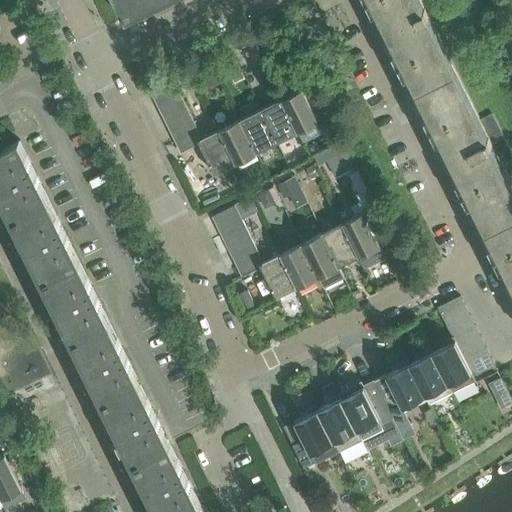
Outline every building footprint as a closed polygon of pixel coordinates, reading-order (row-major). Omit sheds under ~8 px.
[(163,0),(117,0),(127,18),(163,0)] [(511,154),(511,152),(492,113),(480,119),(420,0),(372,0),(511,282),(511,184),(500,161),(511,154)] [(254,41),(243,47),(247,56),(259,50),(254,41)] [(235,55),(224,61),(235,83),(246,78),(235,55)] [(157,101),(178,91),(173,81),(152,91),(157,101)] [(302,87),(281,97),(298,131),(319,121),(303,88),(302,87)] [(162,111),(183,101),(178,91),(157,101),(162,111)] [(298,131),(281,97),(259,108),(276,142),(298,131)] [(167,121),(188,111),(183,101),(162,111),(167,121)] [(276,142),(259,108),(239,118),(255,152),(276,142)] [(172,131),(193,121),(188,111),(167,121),(172,131)] [(255,152),(239,118),(219,128),(236,161),(255,152)] [(177,141),(198,131),(193,121),(172,131),(177,141)] [(236,161),(219,128),(197,138),(214,172),(236,161)] [(51,201),(20,140),(0,149),(0,194),(12,219),(51,201)] [(341,141),(324,150),(330,161),(339,155),(347,170),(356,165),(343,140),(341,141)] [(295,177),(279,185),(285,196),(300,188),(295,177)] [(267,188),(260,192),(265,204),(268,205),(274,201),(267,188)] [(251,196),(235,204),(240,213),(242,219),(258,211),(251,196)] [(81,262),(51,201),(12,219),(43,280),(81,262)] [(218,224),(239,213),(234,203),(213,214),(218,224)] [(380,244),(363,210),(342,220),(359,255),(380,244)] [(223,234),(244,223),(239,213),(218,224),(223,234)] [(359,255),(342,220),(321,231),(338,265),(359,255)] [(228,244),(248,233),(244,223),(223,234),(228,244)] [(338,265),(321,231),(299,242),(316,276),(322,289),(344,278),(338,265)] [(233,254),(253,243),(248,233),(228,244),(233,254)] [(316,276),(299,242),(279,252),(296,286),(316,276)] [(238,264),(258,253),(253,243),(233,254),(238,264)] [(296,286),(279,252),(258,262),(275,296),(296,286)] [(111,323),(81,262),(43,280),(73,341),(111,323)] [(447,325),(470,313),(460,294),(437,306),(447,325)] [(452,336),(475,325),(470,313),(447,325),(452,335),(452,336)] [(141,384),(111,323),(73,341),(103,402),(141,384)] [(458,347),(481,336),(475,325),(452,336),(458,347)] [(444,345),(432,351),(449,382),(453,391),(474,381),(469,369),(463,358),(458,347),(452,336),(452,335),(442,340),(444,345)] [(463,358),(486,347),(481,336),(458,347),(463,358)] [(397,338),(391,341),(396,350),(392,351),(397,362),(407,358),(397,338)] [(426,338),(418,342),(422,350),(430,346),(426,338)] [(449,382),(432,351),(430,346),(422,350),(418,352),(421,356),(409,362),(426,395),(430,403),(453,391),(449,382)] [(469,369),(492,358),(486,347),(463,358),(469,369)] [(426,395),(409,362),(407,358),(397,362),(396,363),(398,368),(385,374),(386,375),(375,380),(393,417),(405,411),(403,406),(426,395)] [(474,381),(497,369),(492,358),(469,369),(474,381)] [(393,417),(375,380),(364,385),(361,380),(350,385),(353,390),(340,397),(362,440),(386,428),(383,422),(393,417)] [(332,381),(323,386),(328,396),(338,392),(332,381)] [(171,445),(141,384),(103,402),(133,463),(171,445)] [(308,389),(298,394),(306,408),(306,409),(316,404),(317,403),(309,388),(308,389)] [(362,440),(340,397),(338,392),(328,396),(327,397),(329,402),(319,407),(318,408),(334,441),(339,451),(362,440)] [(511,397),(509,392),(498,397),(503,407),(511,403),(511,397)] [(307,414),(284,425),(305,466),(317,461),(312,452),(334,441),(318,408),(319,407),(317,403),(316,404),(306,409),(308,413),(307,414)] [(188,511),(202,506),(171,445),(133,463),(157,511),(188,511)] [(0,497),(19,489),(2,454),(0,454),(0,497)]
